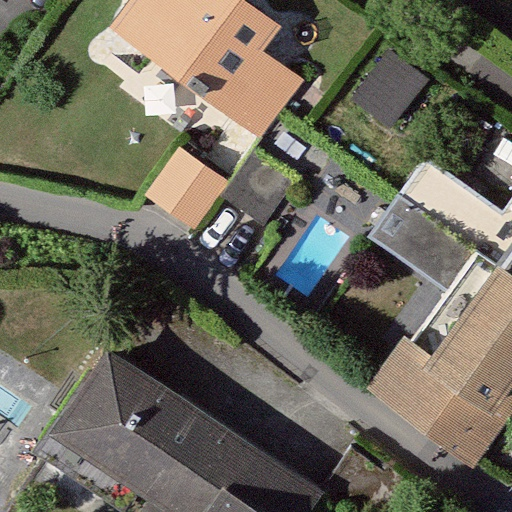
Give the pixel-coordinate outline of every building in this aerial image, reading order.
[(277,19),(253,0),(117,0),(106,16),(263,133),(303,77),(257,43),(277,19)] [(363,97),(408,119),(437,61),(392,38),(363,97)] [(227,178),(177,142),(142,191),(192,227),(227,178)] [(294,174),(255,147),(222,194),(262,221),(294,174)] [(482,249),(394,188),(364,231),(451,292),(482,249)] [(511,208),(482,249),(511,270),(511,208)] [(511,270),(482,249),(451,292),(416,339),(398,327),(364,374),(472,459),(511,404),(511,270)] [(303,511),(324,484),(104,331),(47,420),(177,511),(189,511),(220,467),(281,511),(303,511)] [(281,511),(220,467),(189,511),(281,511)]
